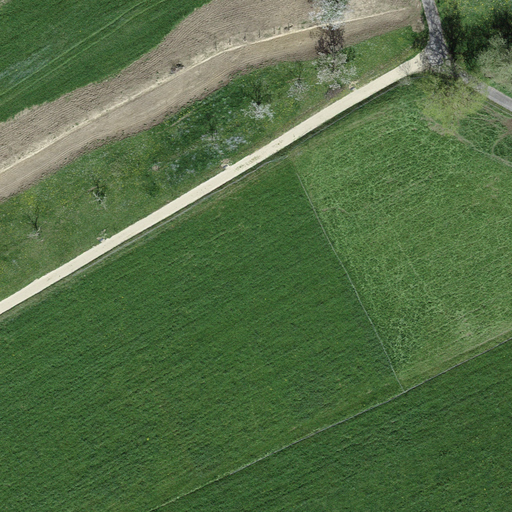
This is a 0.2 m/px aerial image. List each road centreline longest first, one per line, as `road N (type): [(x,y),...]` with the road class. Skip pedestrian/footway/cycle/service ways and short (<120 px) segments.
road 1 (track): [(0,310),(438,49)]
road 2 (track): [(428,0),(444,60),(511,103)]
